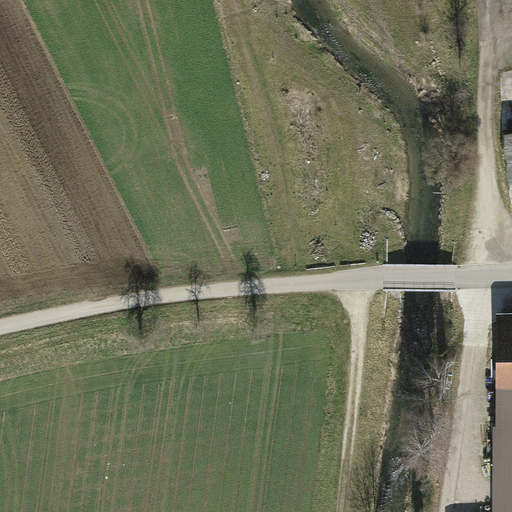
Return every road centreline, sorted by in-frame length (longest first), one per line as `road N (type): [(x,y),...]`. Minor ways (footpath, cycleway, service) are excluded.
road 1 (track): [(455,511),(482,277),(484,0)]
road 2 (unclassified): [(457,277),(129,298),(0,330)]
road 3 (track): [(340,511),(362,345),(356,279)]
